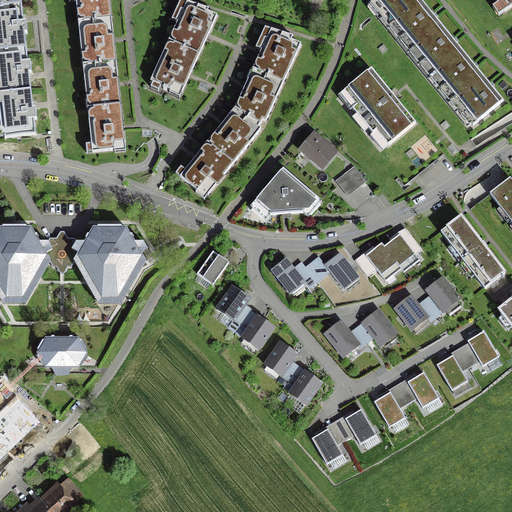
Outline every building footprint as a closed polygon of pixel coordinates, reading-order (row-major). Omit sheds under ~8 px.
[(75,2),(77,23),(110,19),(108,0),(72,0),(72,2),(75,2)] [(370,0),(369,1),(390,26),(420,1),(418,0),(370,0)] [(511,0),(493,0),(497,4),(497,3),(503,12),(511,6),(511,0)] [(390,26),(410,51),(441,27),(420,1),(390,26)] [(168,42),(198,56),(216,17),(206,12),(207,10),(185,3),(182,11),(179,10),(174,22),(176,23),(168,42)] [(0,51),(25,48),(23,34),(25,33),(24,23),(22,23),(20,5),(0,7),(0,51)] [(77,23),(82,66),(115,62),(110,19),(77,23)] [(410,51),(431,76),(461,52),(441,27),(410,51)] [(251,70),(282,84),(300,45),(290,41),(292,37),(270,30),(266,39),(263,38),(258,50),(260,51),(251,70)] [(171,88),(181,93),(198,56),(168,42),(149,82),(163,88),(162,90),(165,91),(166,90),(170,91),(171,88)] [(25,55),(25,49),(25,48),(0,51),(0,94),(29,91),(27,74),(30,73),(29,63),(26,63),(25,55)] [(431,76),(451,101),(482,77),(461,52),(431,76)] [(82,66),(86,109),(119,106),(115,62),(82,66)] [(370,69),(343,92),(355,106),(351,109),(372,134),(375,131),(387,146),(415,123),(370,69)] [(251,70),(234,109),(259,125),(261,121),(264,122),(282,84),(251,70)] [(451,101),(472,126),(502,102),(482,77),(451,101)] [(0,128),(0,129),(3,128),(4,138),(34,135),(33,120),(35,120),(34,109),(31,109),(29,91),(0,94),(0,128)] [(86,109),(91,153),(114,151),(113,147),(124,146),(119,106),(86,109)] [(206,144),(232,164),(260,130),(257,128),(259,125),(234,109),(206,144)] [(310,147),(304,154),(321,169),(334,153),(313,135),(306,144),(310,147)] [(199,189),(207,196),(232,164),(206,144),(179,178),(196,192),(199,189)] [(353,168),(347,172),(358,187),(364,183),(353,168)] [(282,170),(254,203),(269,216),(302,214),(315,198),(282,170)] [(511,182),(509,179),(489,195),(499,208),(500,207),(510,221),(509,222),(511,225),(511,224),(511,182)] [(504,273),(460,217),(440,233),(450,246),(451,245),(461,259),(460,260),(463,263),(464,262),(474,276),(473,276),(483,289),(504,273)] [(85,241),(88,242),(88,243),(75,243),(73,239),(66,239),(65,236),(57,236),(55,239),(49,239),(47,243),(34,243),(34,242),(37,241),(30,228),(0,228),(0,293),(2,297),(25,297),(27,293),(33,289),(31,286),(37,282),(35,279),(41,276),(39,272),(45,269),(43,265),(48,262),(52,268),(55,268),(57,272),(65,272),(67,268),(70,268),(74,262),(79,265),(77,269),(83,272),(81,276),(87,279),(85,282),(91,286),(89,289),(95,293),(97,297),(120,297),(122,293),(129,289),(127,286),(132,283),(130,279),(136,276),(134,272),(140,269),(138,265),(144,262),(140,254),(145,251),(146,251),(142,243),(130,243),(130,242),(132,241),(125,229),(92,229),(85,241)] [(404,242),(399,235),(383,248),(400,270),(402,273),(418,260),(415,256),(421,251),(410,237),(404,242)] [(156,254),(158,257),(182,244),(182,243),(180,240),(156,254)] [(380,244),(356,264),(366,277),(375,270),(384,282),(400,270),(383,248),(380,244)] [(212,253),(196,275),(212,286),(227,264),(212,253)] [(340,256),(325,267),(342,289),(357,278),(340,256)] [(286,261),(271,273),(289,295),(304,283),(286,261)] [(440,279),(426,291),(433,301),(427,306),(432,313),(426,318),(426,319),(430,323),(458,300),(440,279)] [(232,288),(216,310),(232,322),(227,329),(234,334),(238,329),(242,323),(251,310),(244,305),(248,299),(232,288)] [(409,297),(394,309),(411,330),(426,319),(426,318),(409,297)] [(511,298),(497,310),(511,329),(511,298)] [(377,312),(355,329),(367,343),(373,338),(380,347),(395,335),(377,312)] [(257,317),(248,328),(242,323),(238,329),(245,334),(241,339),(257,350),(273,328),(257,317)] [(339,323),(324,334),(343,358),(358,346),(360,349),(367,343),(355,329),(348,334),(339,323)] [(43,367),(44,369),(77,369),(86,354),(79,342),(83,342),(78,332),(44,332),(39,341),(43,341),(36,354),(43,367)] [(478,363),(481,368),(496,359),(483,335),(457,349),(468,368),(478,363)] [(280,343),(264,366),(279,377),(276,381),(283,386),(289,378),(282,374),(296,355),(280,343)] [(450,358),(435,367),(449,392),(465,383),(460,373),(468,368),(457,349),(448,355),(450,358)] [(296,384),(289,378),(283,386),(281,389),(304,406),(320,383),(305,372),(296,384)] [(438,401),(422,374),(404,384),(406,386),(397,391),(406,405),(413,400),(420,411),(438,401)] [(389,392),(374,402),(390,426),(404,418),(399,409),(406,405),(397,391),(391,394),(389,392)] [(17,396),(0,411),(0,460),(41,421),(17,396)] [(374,437),(359,412),(352,416),(351,413),(332,424),(342,442),(353,436),(358,446),(374,437)] [(314,439),(310,441),(324,466),(340,457),(334,447),(342,442),(332,424),(312,435),(314,439)] [(74,503),(82,496),(67,480),(59,486),(58,485),(57,487),(28,511),(66,511),(75,504),(74,503)]
